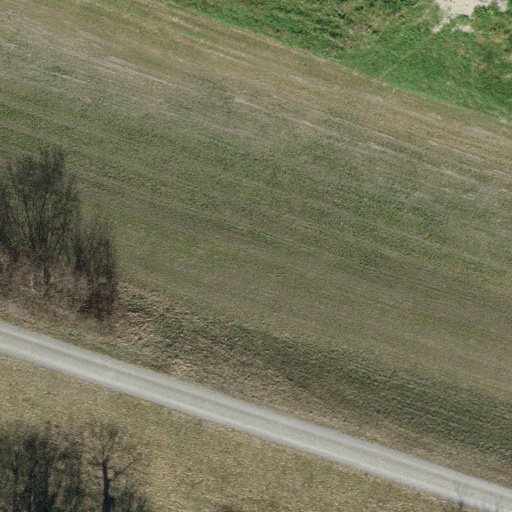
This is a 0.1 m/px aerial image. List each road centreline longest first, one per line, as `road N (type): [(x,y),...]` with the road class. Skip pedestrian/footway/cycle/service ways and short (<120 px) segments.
road 1 (track): [(0,336),(511,506)]
road 2 (track): [(115,0),(511,145)]
